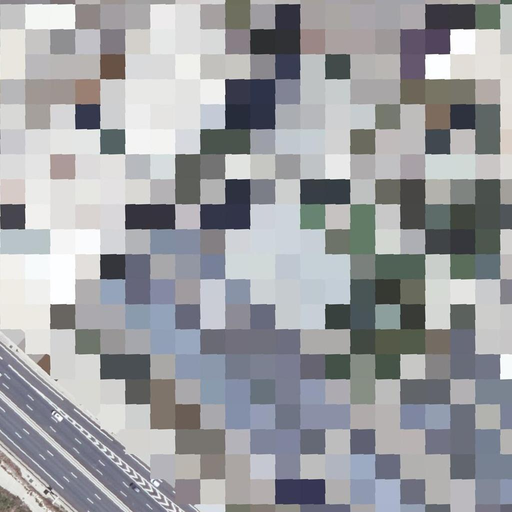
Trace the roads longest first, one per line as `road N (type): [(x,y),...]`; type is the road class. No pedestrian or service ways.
road 1 (motorway): [(190,511),(87,426),(0,372)]
road 2 (motorway): [(147,511),(0,376)]
road 3 (motorway): [(0,412),(108,511)]
